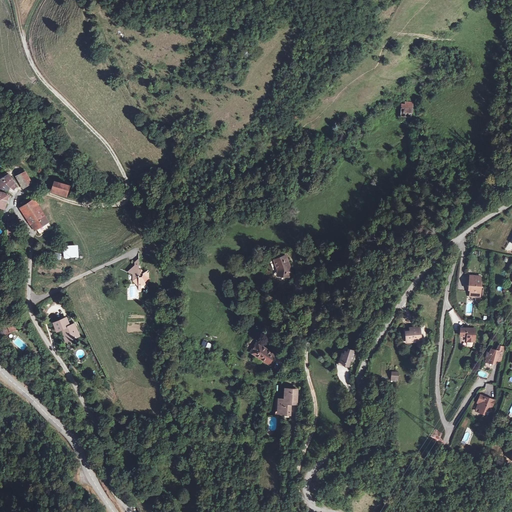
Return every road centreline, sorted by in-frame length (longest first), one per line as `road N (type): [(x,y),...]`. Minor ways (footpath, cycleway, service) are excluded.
road 1 (unclassified): [(511,198),(442,249),(398,306),(360,375),(350,433),(307,479),(313,504),(332,511)]
road 2 (residential): [(126,511),(82,397),(32,313),(30,233),(13,204),(17,193),(36,188)]
road 3 (track): [(20,27),(38,74),(105,143),(131,189)]
road 4 (secondary): [(112,511),(74,444),(0,368)]
